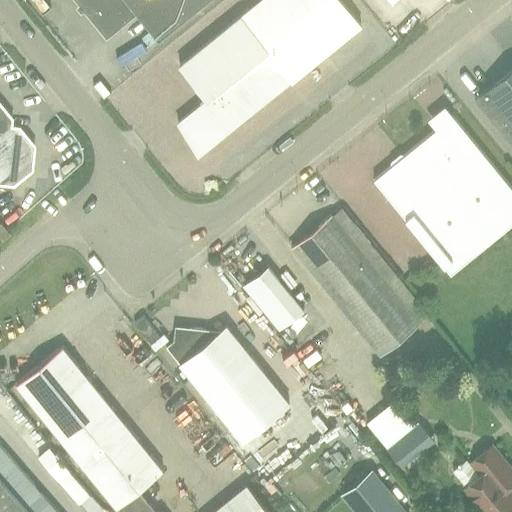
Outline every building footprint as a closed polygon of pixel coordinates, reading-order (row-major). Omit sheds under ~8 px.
[(158,38),(204,0),(75,0),(106,38),(138,12),(158,38)] [(340,0),(258,0),(240,15),(179,64),(207,98),(178,122),(186,136),(188,135),(193,140),(201,154),(299,75),(361,25),(340,0)] [(142,33),(112,57),(119,66),(149,41),(142,33)] [(511,143),(511,66),(474,97),(511,143)] [(28,166),(30,146),(17,131),(6,130),(7,119),(0,109),(0,177),(12,179),(28,166)] [(511,223),(511,188),(453,115),(374,179),(450,273),(511,223)] [(291,246),(379,355),(420,322),(331,214),(291,246)] [(10,233),(1,223),(0,223),(0,237),(3,240),(10,233)] [(303,310),(267,266),(242,286),(278,330),(303,310)] [(211,337),(205,329),(190,328),(168,346),(167,345),(166,345),(180,363),(242,441),(289,402),(226,324),(211,337)] [(163,469),(62,345),(16,383),(117,507),(139,489),(163,469)] [(317,367),(330,356),(324,348),(310,359),(317,367)] [(388,447),(403,466),(418,453),(415,449),(430,436),(419,422),(388,447)] [(511,483),(511,470),(491,445),(471,462),(481,474),(465,487),(485,511),(503,511),(511,505),(511,495),(506,488),(511,483)] [(343,493),(358,511),(405,511),(372,470),(343,493)] [(31,511),(0,476),(0,511),(31,511)] [(270,511),(246,482),(209,511),(163,511),(162,510),(160,511),(157,511),(139,489),(117,507),(120,511),(270,511)]
